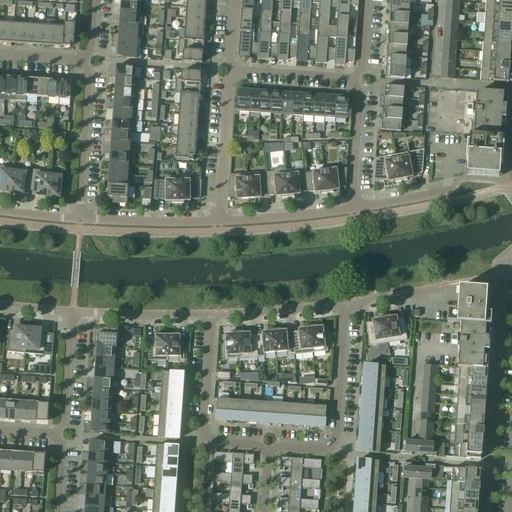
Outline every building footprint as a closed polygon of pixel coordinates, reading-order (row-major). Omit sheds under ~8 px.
[(205,9),(206,0),(186,0),(186,8),(205,9)] [(261,0),(242,0),(241,20),(260,22),(261,0),(262,0),(261,0)] [(261,0),(262,0),(261,0),(260,22),(279,23),(281,1),(280,0),(261,0)] [(280,0),(281,1),(279,23),(298,24),(300,3),(300,0),(280,0)] [(300,0),(300,3),(298,24),(317,26),(319,0),(300,0)] [(337,27),(338,0),(319,0),(317,26),(337,27)] [(356,29),(358,0),(338,0),(337,27),(356,29)] [(458,12),(459,2),(446,1),(445,11),(458,12)] [(409,14),(410,3),(390,2),(390,13),(409,14)] [(145,6),(145,5),(122,4),(121,14),(144,16),(139,16),(140,5),(145,6)] [(511,15),(511,6),(486,4),(485,14),(511,15)] [(205,20),(205,9),(186,8),(185,19),(205,20)] [(458,21),(458,12),(445,11),(445,21),(458,21)] [(408,25),(409,14),(390,13),(389,24),(408,25)] [(143,27),(144,16),(121,14),(120,25),(143,27)] [(511,25),(511,15),(485,14),(484,23),(511,25)] [(204,31),(205,20),(185,19),(185,29),(204,31)] [(258,44),(260,22),(241,20),(238,57),(239,57),(239,56),(249,57),(250,53),(258,54),(259,44),(258,44)] [(457,31),(458,21),(445,21),(444,30),(457,31)] [(278,45),(279,23),(260,22),(258,44),(259,44),(258,54),(257,58),(258,58),(268,58),(268,59),(269,55),(277,55),(278,45)] [(12,43),(14,23),(3,23),(2,42),(12,43)] [(22,44),(24,24),(14,23),(12,43),(22,44)] [(75,24),(65,23),(64,23),(64,27),(65,27),(63,47),(70,47),(70,44),(74,44),(74,41),(75,24)] [(288,56),(296,57),(297,46),(298,24),(279,23),(278,45),(277,55),(276,59),(277,59),(287,60),(288,60),(288,56)] [(511,35),(511,29),(511,25),(484,23),(484,33),(511,35)] [(33,45),(34,25),(24,24),(22,44),(33,45)] [(316,48),(317,26),(298,24),(297,46),(296,57),(296,61),(296,60),(306,61),(307,61),(307,57),(315,58),(316,48)] [(407,36),(408,25),(389,24),(388,34),(407,36)] [(43,45),(44,25),(34,25),(33,45),(43,45)] [(53,46),(54,26),(44,25),(43,45),(53,46)] [(142,38),(143,27),(120,25),(119,36),(142,38)] [(65,27),(64,27),(54,26),(53,46),(63,47),(65,27)] [(336,38),(337,27),(317,26),(316,48),(315,58),(315,62),(325,62),(325,63),(326,63),(326,59),(334,59),(335,49),(336,38)] [(354,62),(356,29),(337,27),(336,38),(335,49),(334,59),(334,63),(335,63),(344,64),(345,64),(345,60),(354,61),(353,62),(354,62)] [(203,42),(204,31),(185,29),(184,40),(179,39),(178,40),(203,42)] [(456,41),(457,31),(444,30),(443,40),(456,41)] [(511,45),(511,35),(484,33),(483,43),(511,45)] [(406,47),(407,36),(388,34),(387,45),(406,47)] [(142,38),(119,36),(118,47),(142,48),(137,48),(137,38),(142,38)] [(202,52),(203,42),(178,40),(177,54),(183,54),(202,56),(203,52),(202,52)] [(456,50),(456,41),(443,40),(443,49),(456,50)] [(510,54),(511,45),(483,43),(482,52),(510,54)] [(406,57),(406,47),(387,45),(386,56),(406,57)] [(141,60),(142,48),(118,47),(118,58),(141,60)] [(455,60),(456,50),(443,49),(442,59),(455,60)] [(510,64),(510,54),(482,52),(482,62),(510,64)] [(202,60),(202,56),(183,54),(182,62),(200,63),(200,60),(202,60)] [(405,68),(406,57),(386,56),(386,67),(405,68)] [(454,69),(455,60),(442,59),(441,68),(454,69)] [(509,73),(510,64),(482,62),(481,71),(509,73)] [(135,67),(118,66),(117,66),(116,77),(135,79),(135,67)] [(386,67),(385,78),(404,80),(404,79),(410,79),(411,69),(405,69),(405,68),(386,67)] [(454,80),(454,69),(441,68),(441,79),(454,80)] [(199,72),(184,71),(182,71),(181,79),(176,79),(175,82),(200,83),(201,76),(199,76),(199,72)] [(508,84),(509,73),(481,71),(480,81),(506,83),(508,84)] [(16,96),(17,78),(6,77),(4,100),(5,100),(5,95),(16,96)] [(134,89),(135,79),(116,77),(116,88),(138,90),(138,89),(134,89)] [(26,97),(28,78),(17,78),(16,96),(16,101),(26,102),(26,97)] [(37,98),(38,79),(28,78),(26,97),(37,98)] [(48,98),(49,80),(38,79),(37,98),(48,98)] [(59,99),(60,81),(49,80),(48,98),(59,99)] [(60,81),(59,99),(70,100),(70,95),(71,88),(71,85),(71,82),(68,82),(68,81),(60,81)] [(200,84),(200,83),(175,82),(175,93),(199,94),(200,84)] [(384,86),(383,97),(403,99),(408,99),(408,88),(384,86)] [(138,100),(138,90),(116,88),(115,99),(138,100)] [(249,113),(251,91),(239,90),(239,101),(236,101),(235,101),(234,113),(238,113),(238,112),(249,113)] [(260,113),(261,92),(251,91),(249,113),(260,113)] [(271,114),(272,93),(261,92),(260,113),(271,114)] [(504,139),(507,94),(476,92),(475,109),(467,109),(467,114),(475,115),(473,136),(502,138),(504,139)] [(199,105),(199,94),(175,93),(180,94),(179,104),(199,105)] [(281,115),(283,94),(272,93),(271,114),(281,115)] [(292,116),(294,94),(283,94),(281,115),(292,116)] [(303,116),(304,95),(294,94),(292,116),(303,116)] [(314,117),(315,96),(304,95),(303,116),(314,117)] [(324,118),(326,97),(315,96),(314,117),(324,118)] [(335,119),(337,97),(326,97),(324,118),(335,119)] [(337,97),(335,119),(346,120),(347,117),(350,117),(351,109),(350,109),(347,109),(348,98),(337,97)] [(402,110),(403,99),(383,97),(383,108),(402,110)] [(137,111),(138,100),(115,99),(114,110),(137,111)] [(198,116),(199,105),(179,104),(179,115),(198,116)] [(383,108),(382,119),(401,120),(406,121),(407,110),(402,110),(400,109),(385,108),(383,108)] [(136,122),(137,111),(114,110),(113,120),(136,122)] [(197,127),(198,116),(179,115),(178,126),(197,127)] [(400,132),(401,120),(382,119),(381,130),(400,132)] [(135,133),(136,122),(113,120),(112,131),(135,133)] [(196,138),(197,127),(178,126),(177,136),(196,138)] [(135,133),(112,131),(112,142),(130,143),(131,133),(135,133)] [(196,149),(196,138),(177,136),(176,147),(196,149)] [(502,138),(473,136),(470,136),(469,143),(467,143),(466,161),(468,161),(467,175),(500,177),(500,166),(500,164),(502,164),(504,145),(502,145),(502,138)] [(129,154),(130,143),(112,142),(111,153),(134,155),(134,154),(129,154)] [(195,156),(196,149),(176,147),(176,158),(189,159),(189,160),(193,161),(194,156),(195,156)] [(422,173),(422,164),(423,150),(396,155),(401,181),(407,180),(407,178),(412,177),(412,175),(422,173)] [(133,165),(134,155),(111,153),(110,164),(133,165)] [(395,183),(401,181),(396,155),(375,159),(374,182),(374,183),(388,180),(389,182),(394,181),(395,183)] [(133,167),(133,165),(110,164),(109,174),(132,176),(132,175),(128,175),(128,167),(133,167)] [(0,191),(10,192),(13,167),(0,165),(0,191)] [(29,191),(31,170),(13,167),(10,192),(23,194),(23,190),(29,191)] [(324,171),(327,193),(333,193),(333,191),(339,190),(339,188),(345,187),(347,168),(336,170),(336,169),(324,171)] [(300,192),(307,192),(305,169),(285,171),(288,198),(294,197),(294,195),(300,194),(300,192)] [(327,193),(324,171),(312,172),(305,173),(305,169),(307,192),(315,191),(315,193),(321,192),(321,194),(327,193)] [(46,196),(49,171),(31,170),(29,191),(34,192),(34,195),(46,196)] [(49,171),(46,196),(59,198),(61,173),(49,171)] [(282,198),(288,198),(285,171),(285,175),(274,176),(274,172),(266,173),(268,195),(275,195),(276,197),(281,196),(282,198)] [(260,196),(268,195),(266,173),(266,177),(259,178),(259,173),(247,174),(248,199),(260,198),(260,196)] [(132,187),(132,176),(109,174),(109,185),(132,187)] [(236,200),(248,199),(247,174),(230,175),(228,198),(236,198),(236,200)] [(171,203),(178,203),(177,176),(165,177),(165,181),(155,181),(154,199),(165,199),(165,201),(171,201),(171,203)] [(200,199),(201,181),(190,181),(190,180),(178,180),(178,176),(177,176),(178,203),(184,203),(184,201),(190,201),(190,199),(200,199)] [(131,187),(132,187),(109,185),(108,198),(113,198),(113,204),(127,205),(128,187),(131,187)] [(461,324),(490,326),(491,326),(492,314),(485,313),(485,310),(486,310),(488,289),(459,287),(458,308),(460,308),(459,312),(448,311),(447,323),(461,324)] [(384,317),(388,343),(407,340),(403,318),(397,319),(396,317),(390,318),(390,316),(384,317)] [(370,346),(388,343),(384,317),(378,318),(378,320),(371,321),(372,323),(366,324),(370,346)] [(490,327),(490,326),(461,324),(460,339),(452,339),(451,344),(459,344),(459,348),(459,354),(489,356),(490,335),(490,331),(491,327),(490,327)] [(310,327),(313,353),(327,352),(325,333),(323,333),(322,327),(317,328),(316,326),(310,327)] [(294,355),(313,353),(310,327),(304,327),(304,329),(298,330),(298,332),(292,332),(294,355)] [(28,329),(15,328),(15,331),(9,330),(7,352),(25,354),(28,329)] [(97,346),(120,348),(120,347),(117,347),(118,329),(104,328),(103,334),(98,334),(97,346)] [(40,330),(28,329),(25,354),(44,356),(46,334),(40,333),(40,330)] [(294,355),(292,332),(286,333),(286,331),(280,331),(280,329),(274,330),(276,353),(287,352),(287,356),(294,355)] [(264,353),(276,353),(274,330),(268,330),(268,332),(262,333),(262,335),(256,335),(257,358),(264,357),(264,353)] [(224,360),(239,359),(237,332),(231,332),(231,334),(225,335),(226,341),(223,341),(224,360)] [(257,358),(256,335),(250,336),(250,334),(244,334),(244,332),(237,332),(239,359),(251,358),(250,349),(256,349),(257,358)] [(149,361),(167,361),(167,336),(161,336),(161,334),(155,334),(155,338),(149,338),(149,361)] [(167,336),(167,361),(168,361),(168,357),(179,357),(179,361),(186,361),(186,338),(179,338),(179,334),(173,334),(173,336),(167,336)] [(119,359),(120,348),(97,346),(96,357),(119,359)] [(488,370),(489,356),(459,354),(458,367),(460,368),(488,370)] [(119,359),(96,357),(96,368),(114,369),(115,359),(119,359)] [(175,365),(175,373),(185,373),(186,366),(175,365)] [(385,378),(386,367),(364,365),(364,373),(365,373),(365,376),(364,376),(385,378)] [(423,375),(436,376),(437,366),(424,365),(423,375)] [(113,380),(114,369),(96,368),(95,378),(113,380)] [(487,379),(488,370),(460,368),(459,377),(487,379)] [(183,374),(167,373),(162,372),(161,383),(183,385),(183,377),(182,377),(182,375),(183,375),(183,374)] [(436,385),(436,376),(423,375),(423,384),(436,385)] [(384,389),(385,378),(364,376),(363,384),(364,384),(364,387),(363,387),(384,389)] [(486,389),(487,379),(459,377),(458,387),(486,389)] [(112,390),(113,380),(95,378),(94,389),(117,391),(117,390),(112,390)] [(183,386),(183,385),(161,383),(160,394),(182,396),(182,388),(181,388),(181,385),(183,386)] [(435,395),(436,385),(423,384),(422,394),(435,395)] [(383,399),(384,389),(363,387),(362,395),(363,395),(363,397),(362,397),(362,398),(383,399)] [(486,398),(486,389),(458,387),(458,396),(486,398)] [(116,402),(117,391),(94,389),(93,400),(116,402)] [(182,396),(160,394),(160,405),(181,407),(182,399),(180,399),(181,396),(182,396)] [(434,404),(435,395),(422,394),(421,403),(434,404)] [(485,408),(486,398),(458,396),(457,406),(485,408)] [(383,410),(383,399),(362,398),(361,405),(363,406),(363,408),(361,408),(361,409),(383,410)] [(227,421),(228,400),(217,399),(215,420),(224,420),(224,419),(226,419),(226,421),(227,421)] [(115,413),(116,402),(93,400),(92,411),(115,413)] [(238,421),(239,401),(228,400),(227,421),(234,421),(235,420),(237,420),(237,421),(238,421)] [(15,420),(16,402),(5,401),(4,419),(15,420)] [(27,403),(25,421),(48,423),(49,402),(37,401),(37,403),(27,403)] [(248,422),(250,401),(239,401),(238,421),(245,422),(245,421),(248,421),(248,422)] [(259,423),(261,402),(250,401),(248,422),(256,423),(256,422),(259,422),(259,423)] [(25,421),(27,403),(16,402),(15,420),(25,421)] [(270,424),(271,403),(261,402),(259,423),(267,424),(267,422),(270,423),(269,424),(270,424)] [(281,425),(282,404),(271,403),(270,424),(278,424),(278,423),(281,423),(280,425),(281,425)] [(434,414),(434,404),(421,403),(421,413),(434,414)] [(292,425),(293,404),(282,404),(281,425),(289,425),(289,424),(291,424),(291,425),(292,425)] [(302,426),(304,405),(293,404),(292,425),(299,426),(299,425),(302,425),(302,426)] [(181,407),(160,405),(159,416),(180,417),(181,410),(180,410),(180,407),(181,407)] [(313,427),(315,406),(304,405),(302,426),(310,427),(310,425),(313,426),(313,427)] [(315,406),(313,427),(321,427),(321,426),(324,426),(324,428),(325,428),(326,407),(315,406)] [(484,418),(485,408),(457,406),(456,416),(484,418)] [(382,421),(383,410),(361,409),(361,416),(362,416),(362,419),(361,419),(360,419),(382,421)] [(115,413),(92,411),(92,422),(110,423),(115,424),(115,423),(110,423),(111,413),(115,413)] [(433,424),(434,414),(421,413),(420,423),(433,424)] [(180,418),(180,417),(159,416),(158,427),(179,428),(180,420),(179,420),(179,418),(180,418)] [(484,427),(484,418),(456,416),(456,425),(484,427)] [(381,432),(382,421),(360,419),(360,427),(361,427),(361,430),(360,430),(381,432)] [(115,424),(110,423),(92,422),(91,433),(114,435),(115,424)] [(432,433),(433,424),(420,423),(419,432),(432,433)] [(483,437),(484,427),(456,425),(455,435),(483,437)] [(179,429),(179,428),(158,427),(157,438),(179,439),(179,431),(178,431),(178,428),(179,429)] [(380,442),(381,432),(360,430),(359,438),(360,438),(360,441),(359,440),(359,441),(380,442)] [(432,443),(432,433),(419,432),(419,442),(420,442),(432,443)] [(482,446),(483,437),(455,435),(454,444),(482,446)] [(113,442),(90,441),(89,452),(113,454),(113,442)] [(380,454),(380,442),(359,441),(358,449),(360,449),(359,451),(358,451),(358,452),(380,454)] [(420,442),(419,442),(403,441),(402,454),(411,455),(411,452),(419,453),(420,442)] [(437,443),(432,443),(420,442),(419,453),(426,453),(426,456),(436,456),(437,443)] [(444,457),(445,444),(437,443),(436,456),(444,457)] [(482,446),(454,444),(454,445),(460,445),(459,458),(480,460),(481,459),(480,459),(481,455),(482,455),(482,446)] [(178,448),(178,447),(157,446),(156,457),(177,458),(178,451),(177,451),(177,448),(178,448)] [(11,471),(12,453),(2,452),(0,470),(11,471)] [(112,465),(113,454),(89,452),(89,463),(112,465)] [(22,472),(23,454),(12,453),(11,471),(22,472)] [(212,473),(252,476),(242,475),(243,464),(251,465),(253,465),(253,459),(255,459),(254,459),(254,455),(244,455),(244,454),(243,454),(243,455),(233,454),(233,453),(232,453),(232,454),(214,453),(213,462),(232,464),(231,474),(218,473),(213,473),(212,473)] [(32,473),(33,454),(23,454),(22,472),(32,473)] [(44,476),(45,458),(45,455),(33,454),(32,473),(32,475),(44,476)] [(177,459),(177,458),(156,457),(155,468),(177,469),(177,462),(176,461),(176,459),(177,459)] [(280,478),(320,481),(301,479),(302,469),(321,470),(321,460),(303,459),(303,458),(302,458),(302,459),(292,458),(282,457),(281,461),(280,461),(281,461),(281,467),(283,467),(291,468),(290,479),(280,478)] [(378,473),(379,461),(358,460),(357,468),(358,468),(358,471),(357,471),(378,473)] [(112,465),(89,463),(88,474),(106,475),(107,465),(112,465)] [(417,479),(418,468),(410,468),(410,465),(401,465),(400,478),(417,479)] [(434,480),(435,467),(425,466),(425,469),(418,468),(417,479),(429,480),(434,480)] [(442,481),(443,468),(435,467),(434,480),(442,481)] [(176,470),(177,469),(155,468),(154,478),(176,480),(176,472),(175,472),(175,470),(176,470)] [(480,471),(480,470),(452,468),(452,482),(480,484),(480,483),(478,483),(478,480),(480,480),(480,473),(479,473),(479,471),(480,471)] [(377,484),(378,473),(357,471),(356,479),(357,479),(357,482),(356,481),(356,482),(377,484)] [(252,479),(252,476),(212,473),(212,483),(230,484),(229,495),(211,493),(211,494),(251,497),(251,496),(241,495),(242,485),(249,485),(252,485),(252,479),(253,479),(252,479)] [(105,486),(106,475),(88,474),(87,484),(105,486)] [(176,480),(154,478),(154,489),(175,491),(176,483),(174,483),(174,480),(176,480)] [(319,490),(320,481),(280,478),(280,481),(279,481),(279,482),(280,482),(280,487),(282,488),(289,488),(289,499),(279,498),(279,499),(319,501),(300,500),(301,489),(319,490)] [(429,480),(417,479),(400,478),(416,479),(415,489),(428,490),(429,480)] [(377,494),(377,484),(356,482),(356,490),(357,490),(357,492),(355,492),(355,493),(377,494)] [(479,485),(480,484),(452,482),(451,491),(479,493),(479,485)] [(105,497),(105,486),(87,484),(86,495),(105,497)] [(175,491),(154,489),(153,500),(174,502),(175,494),(174,494),(174,491),(175,491)] [(428,499),(428,490),(415,489),(415,498),(428,499)] [(478,503),(479,493),(451,491),(450,501),(478,503)] [(376,505),(377,494),(355,493),(355,500),(356,501),(356,503),(355,503),(355,504),(376,505)] [(251,499),(251,497),(211,494),(210,503),(229,504),(228,511),(239,511),(240,505),(248,506),(248,505),(250,506),(250,500),(252,500),(252,499),(251,499)] [(104,508),(105,497),(86,495),(86,506),(104,508)] [(427,509),(428,499),(415,498),(414,508),(427,509)] [(318,511),(319,501),(279,499),(278,502),(277,502),(278,502),(278,508),(280,508),(288,509),(287,511),(299,511),(299,509),(318,511)] [(174,502),(153,500),(152,511),(165,511),(173,511),(174,505),(173,505),(173,502),(174,502)] [(472,511),(477,511),(478,503),(450,501),(450,510),(472,511)]
